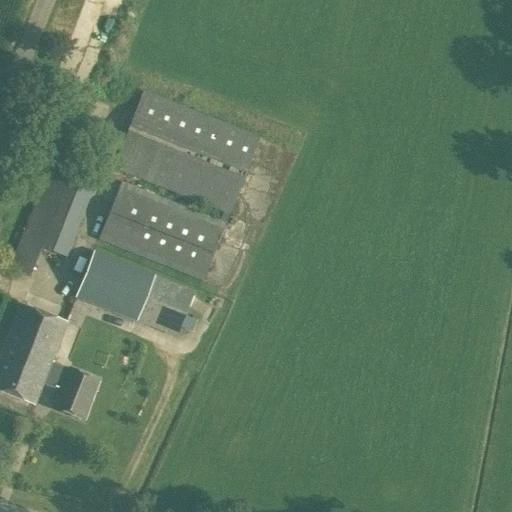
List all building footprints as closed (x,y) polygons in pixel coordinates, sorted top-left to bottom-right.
[(65,80),(88,83),(94,42),(71,38),(65,80)] [(229,213),(259,137),(259,135),(142,88),(112,167),(229,213)] [(67,258),(93,191),(46,172),(9,266),(30,275),(40,248),(67,258)] [(203,281),(226,223),(121,181),(98,240),(203,281)] [(176,338),(194,290),(93,250),(74,298),(176,338)] [(20,304),(0,354),(0,391),(34,405),(43,382),(51,362),(67,322),(66,322),(20,304)] [(97,380),(51,362),(43,382),(61,389),(53,408),(82,419),(97,380)]
